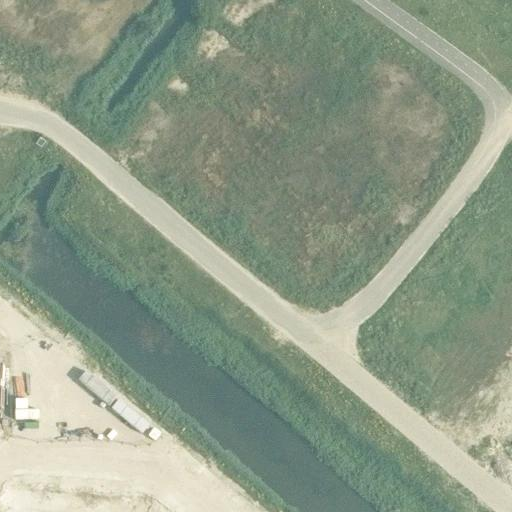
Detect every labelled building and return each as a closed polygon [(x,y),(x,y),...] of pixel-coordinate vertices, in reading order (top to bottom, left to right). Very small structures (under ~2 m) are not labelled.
[(14,488),(11,511),(34,511),(36,490),(14,488)] [(36,490),(34,511),(55,511),(58,492),(36,490)] [(58,492),(55,511),(77,511),(79,494),(58,492)] [(79,494),(77,511),(99,511),(101,496),(79,494)] [(101,496),(99,511),(121,511),(122,498),(101,496)] [(122,498),(121,511),(143,511),(145,500),(122,498)]
